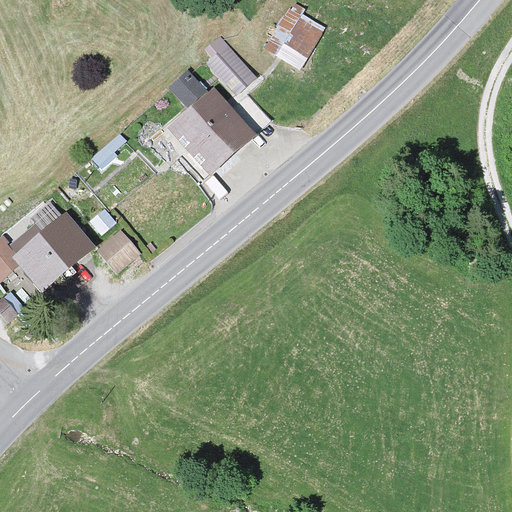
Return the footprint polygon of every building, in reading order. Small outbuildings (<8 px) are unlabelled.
[(267,51),(307,68),(328,20),(288,3),(267,51)] [(255,79),(223,41),(202,60),(235,97),(255,79)] [(170,85),(183,100),(203,82),(189,67),(170,85)] [(255,145),(212,96),(165,136),(209,186),(255,145)] [(91,257),(62,223),(13,264),(41,298),(91,257)] [(127,229),(99,246),(116,273),(144,256),(127,229)]
